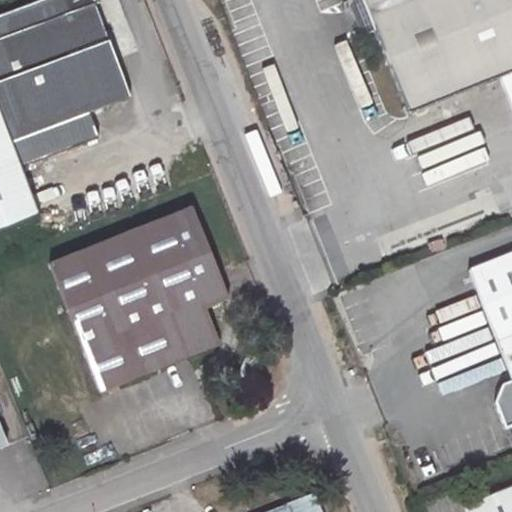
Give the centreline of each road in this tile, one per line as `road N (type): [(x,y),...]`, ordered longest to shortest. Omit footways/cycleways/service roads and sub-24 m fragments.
road 1 (unclassified): [(335,405),(175,0)]
road 2 (unclassified): [(335,405),(68,511)]
road 3 (unknown): [(335,405),(423,373),(413,322),(421,306),(511,262)]
road 4 (unknown): [(376,234),(286,0)]
road 5 (unknown): [(376,234),(511,177)]
